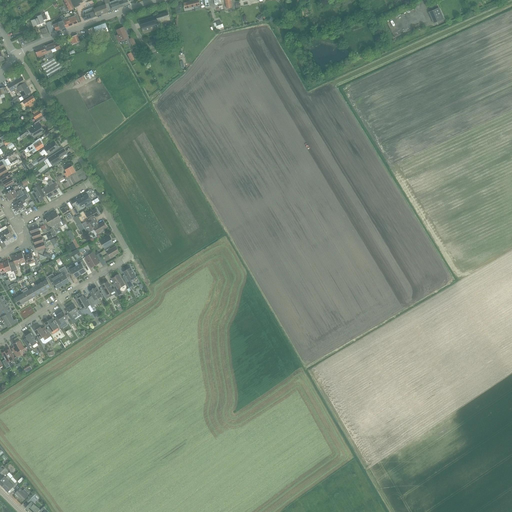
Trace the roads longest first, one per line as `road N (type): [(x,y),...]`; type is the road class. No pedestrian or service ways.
road 1 (residential): [(0,339),(127,258),(93,182)]
road 2 (residential): [(17,56),(161,0)]
road 3 (residential): [(93,182),(17,56)]
